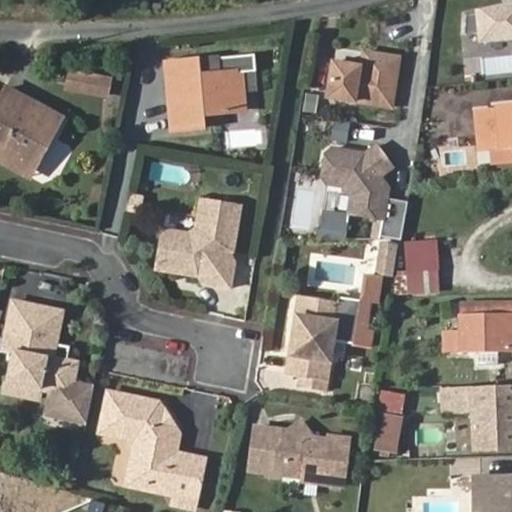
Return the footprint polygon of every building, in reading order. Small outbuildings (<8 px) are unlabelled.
[(511,8),(483,10),(484,38),(511,36),(511,8)] [(460,16),(462,40),(476,39),(475,15),(460,16)] [(331,66),(325,101),(390,112),(398,62),(362,56),(360,71),(331,66)] [(173,135),(205,130),(204,119),(245,115),(240,74),(198,78),(196,63),(165,67),(173,135)] [(69,71),(66,90),(109,97),(112,78),(69,71)] [(49,137),(55,141),(66,121),(10,90),(0,107),(0,161),(27,176),(49,137)] [(511,151),(511,111),(478,115),(483,153),(495,152),(511,151)] [(34,180),(55,141),(49,137),(27,176),(34,180)] [(374,144),(362,153),(331,148),(324,153),(321,176),(325,183),(342,186),(350,196),(347,213),(382,218),(385,200),(387,187),(378,175),(390,166),(374,144)] [(496,162),(511,160),(511,151),(495,152),(496,162)] [(145,189),(133,187),(130,206),(142,208),(145,189)] [(395,233),(400,202),(385,200),(382,218),(380,231),(395,233)] [(400,239),(405,203),(400,202),(395,233),(380,231),(379,240),(400,239)] [(188,273),(186,279),(192,281),(202,290),(230,295),(235,269),(227,260),(236,211),(200,206),(195,232),(187,237),(163,233),(156,273),(176,277),(181,271),(188,273)] [(405,244),(409,295),(439,293),(435,242),(405,244)] [(399,247),(381,245),(376,276),(394,278),(399,247)] [(176,277),(186,279),(188,273),(181,271),(176,277)] [(321,393),(322,385),(336,308),(296,302),(284,378),(291,380),(290,387),(321,393)] [(461,314),(511,313),(511,304),(461,305),(461,314)] [(42,349),(50,351),(57,315),(10,305),(3,338),(15,341),(12,356),(5,385),(36,391),(67,398),(74,366),(48,361),(41,359),(42,349)] [(511,313),(461,314),(461,352),(511,351),(511,313)] [(0,352),(0,353),(12,356),(15,341),(3,338),(0,352)] [(48,361),(50,351),(42,349),(41,359),(48,361)] [(34,401),(36,391),(5,385),(3,395),(34,401)] [(372,408),(375,387),(360,385),(357,406),(372,408)] [(511,385),(441,388),(442,413),(471,411),(474,451),(511,448),(511,385)] [(385,410),(401,411),(402,393),(386,392),(385,410)] [(163,414),(114,404),(104,444),(140,453),(131,491),(179,503),(177,511),(180,511),(197,511),(198,508),(207,471),(173,463),(178,440),(163,414)] [(401,419),(381,416),(376,449),(396,452),(401,419)] [(244,468),(260,471),(267,430),(252,427),(244,468)] [(267,430),(260,471),(295,477),(295,480),(340,489),(347,439),(327,436),(326,441),(305,437),(299,428),(289,434),(267,430)] [(511,511),(511,477),(475,478),(475,511),(511,511)]
